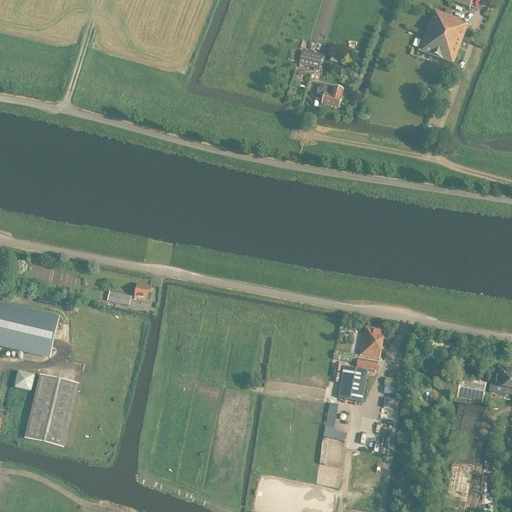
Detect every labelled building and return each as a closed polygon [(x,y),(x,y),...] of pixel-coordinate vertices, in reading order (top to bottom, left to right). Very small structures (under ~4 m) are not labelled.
[(460,39),(465,26),(456,22),(457,19),(433,10),(424,34),(423,36),(433,39),(437,30),(460,39)] [(433,39),(423,36),(418,51),(451,64),(460,39),(437,30),(433,39)] [(321,57),(302,52),(299,65),(317,70),(321,57)] [(336,108),(342,91),(317,83),(314,93),(320,95),(321,93),(323,93),(320,103),(336,108)] [(150,302),(152,294),(147,293),(149,286),(137,284),(135,291),(134,299),(150,302)] [(130,300),(131,297),(109,292),(109,296),(107,301),(129,306),(130,300)] [(0,344),(50,357),(59,319),(0,304),(0,344)] [(379,360),(385,331),(365,327),(360,356),(379,360)] [(428,339),(427,345),(456,351),(457,345),(428,339)] [(333,359),(341,361),(353,363),(355,355),(343,352),(335,351),(333,359)] [(356,368),(366,369),(376,371),(377,366),(378,362),(358,359),(356,368)] [(343,367),(338,397),(362,402),(368,371),(343,367)] [(491,373),(488,391),(511,395),(511,391),(511,369),(497,367),(496,374),(491,373)] [(30,391),(33,376),(17,372),(14,388),(30,391)] [(40,375),(24,439),(64,448),(79,384),(40,375)] [(396,386),(397,379),(386,378),(385,385),(396,386)] [(440,378),(438,390),(457,394),(456,398),(466,400),(481,404),(486,383),(461,378),(460,382),(440,378)] [(484,409),(466,405),(465,405),(463,415),(452,469),(456,469),(450,499),(467,502),(472,473),(482,418),(484,409)] [(392,420),(394,411),(394,410),(382,408),(381,418),(392,420)] [(379,446),(378,453),(385,454),(389,431),(384,430),(381,446),(379,446)] [(484,468),(495,468),(496,454),(485,453),(484,468)] [(483,469),(481,500),(494,500),(495,470),(483,469)]
